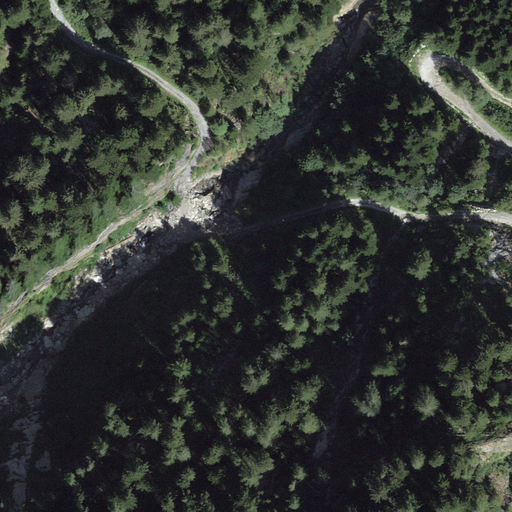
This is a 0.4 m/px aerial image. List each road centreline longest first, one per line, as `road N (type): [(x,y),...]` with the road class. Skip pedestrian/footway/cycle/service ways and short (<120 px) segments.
road 1 (track): [(511,220),(414,217),(355,203),(248,230),(212,228),(187,185),(205,137),(194,108),(133,63),(75,43),(52,0)]
road 2 (track): [(511,101),(452,62),(427,63),(423,71),(511,146)]
